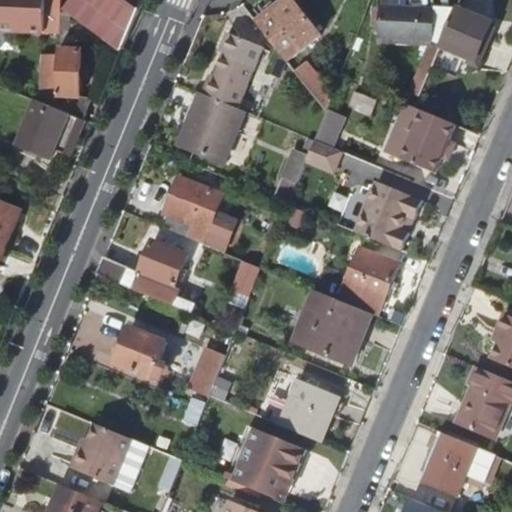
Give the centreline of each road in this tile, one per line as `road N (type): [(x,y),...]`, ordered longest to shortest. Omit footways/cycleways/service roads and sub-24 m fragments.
road 1 (tertiary): [(176,0),(0,422)]
road 2 (residential): [(511,134),(354,511)]
